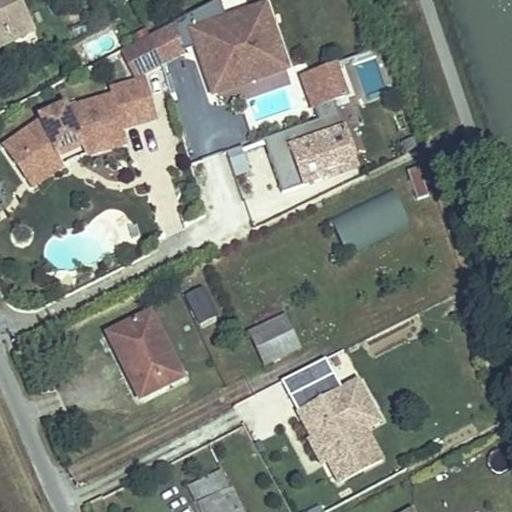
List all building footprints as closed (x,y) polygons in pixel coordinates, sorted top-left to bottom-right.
[(18,0),(0,0),(0,14),(13,40),(33,30),(18,0)] [(226,19),(219,0),(217,0),(148,37),(161,61),(162,65),(184,53),(183,49),(196,44),(208,80),(247,66),(252,81),(287,69),(264,6),(226,19)] [(0,14),(0,46),(13,40),(0,14)] [(136,43),(149,36),(146,29),(132,36),(136,43)] [(162,65),(161,61),(148,37),(121,51),(136,78),(162,65)] [(308,109),(347,96),(333,59),(295,73),(308,109)] [(252,81),(247,66),(208,80),(213,95),(252,81)] [(13,141),(35,173),(59,157),(57,153),(80,142),(82,147),(83,151),(124,139),(121,130),(156,120),(145,81),(110,91),(112,97),(66,110),(64,106),(39,118),(41,121),(13,141)] [(266,136),(278,189),(354,173),(338,102),(312,107),(316,125),(266,136)] [(86,157),(126,145),(124,139),(83,151),(86,157)] [(35,173),(13,141),(3,148),(31,189),(64,167),(59,157),(35,173)] [(57,153),(59,157),(82,147),(80,142),(57,153)] [(392,187),(327,214),(343,251),(408,224),(392,187)] [(199,323),(215,315),(202,289),(186,296),(199,323)] [(133,375),(144,397),(182,378),(150,314),(107,335),(129,378),(133,375)] [(263,366),(300,349),(285,317),(248,334),(263,366)] [(144,397),(133,375),(129,378),(139,400),(144,397)] [(356,399),(379,443),(392,436),(370,392),(356,399)] [(311,423),(324,448),(330,446),(339,464),(336,466),(340,474),(350,494),(394,472),(379,443),(356,399),(311,423)] [(335,476),(340,474),(336,466),(339,464),(330,446),(324,448),(321,450),(335,476)] [(457,458),(447,464),(451,473),(462,467),(457,458)] [(240,511),(222,473),(189,488),(200,511),(240,511)]
